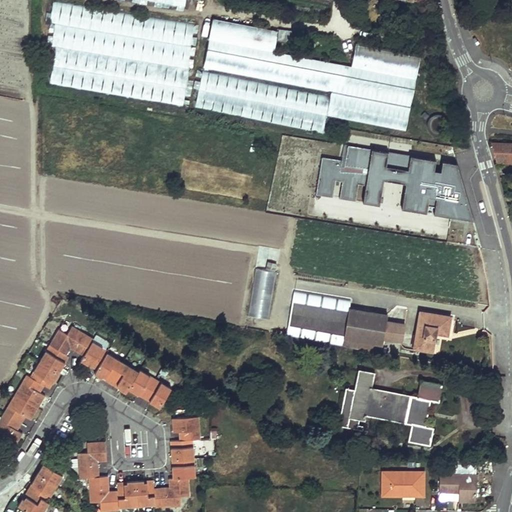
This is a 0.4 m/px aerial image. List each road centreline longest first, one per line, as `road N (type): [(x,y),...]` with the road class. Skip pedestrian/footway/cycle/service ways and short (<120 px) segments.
road 1 (unknown): [(343,0),(338,31),(326,35),(227,9),(209,13),(190,100)]
road 2 (residential): [(0,484),(74,392),(119,409),(142,447)]
road 3 (tertiary): [(511,262),(475,126),(484,90)]
